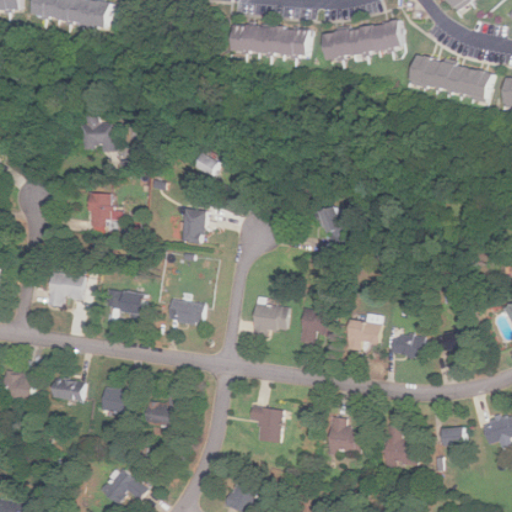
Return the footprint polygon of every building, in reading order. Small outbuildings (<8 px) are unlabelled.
[(31,0),(0,0),(0,8),(31,10),(31,0)] [(122,0),(44,0),(42,16),(118,27),(122,0)] [(457,0),(464,9),(476,0),(457,0)] [(338,60),(413,46),(408,20),(333,34),(338,60)] [(319,28),(243,24),(242,51),(318,55),(319,28)] [(424,53),(416,83),(493,103),(500,74),(424,53)] [(123,150),(123,123),(110,123),(110,116),(97,116),(97,123),(90,123),(90,150),(123,150)] [(0,151),(8,143),(0,135),(0,151)] [(220,176),(228,162),(212,153),(204,167),(220,176)] [(117,193),(97,193),(97,222),(117,222),(117,193)] [(215,211),(193,207),(187,241),(209,245),(215,211)] [(329,220),(338,249),(355,243),(343,207),(323,213),(325,222),(329,220)] [(68,307),(70,297),(88,300),(91,276),(59,272),(54,305),(68,307)] [(152,315),(155,295),(116,288),(112,308),(152,315)] [(259,335),(273,337),(275,328),(292,331),(295,307),(272,305),(272,299),(264,298),(259,335)] [(212,304),(178,300),(175,321),(209,325),(212,304)] [(339,337),(344,314),(311,308),(305,341),(321,344),(323,334),(339,337)] [(388,343),(389,316),(373,315),(373,321),(357,320),(355,349),(366,349),(367,342),(388,343)] [(511,340),(511,335),(507,315),(496,318),(502,343),(511,340)] [(442,335),(444,352),(487,346),(485,328),(442,335)] [(432,335),(399,335),(399,356),(432,356),(432,335)] [(42,374),(13,369),(10,388),(16,388),(14,403),(37,406),(42,374)] [(60,396),(88,401),(91,382),(63,378),(60,396)] [(137,414),(140,390),(112,387),(109,411),(137,414)] [(190,395),(175,394),(174,403),(155,402),(154,427),(188,429),(190,395)] [(256,422),(265,423),(263,440),(285,443),(289,410),(258,406),(256,422)] [(371,431),(352,428),(353,419),(340,417),(334,451),(366,456),(371,431)] [(511,439),(511,417),(489,422),(493,443),(511,439)] [(426,466),(426,437),(409,437),(409,426),(393,426),(393,466),(426,466)] [(452,447),(474,443),(471,426),(449,430),(452,447)] [(146,501),(155,489),(126,468),(109,492),(126,504),(134,493),(146,501)] [(232,505),(246,511),(256,511),(270,484),(248,473),(232,505)] [(37,511),(39,504),(7,498),(4,511),(37,511)]
